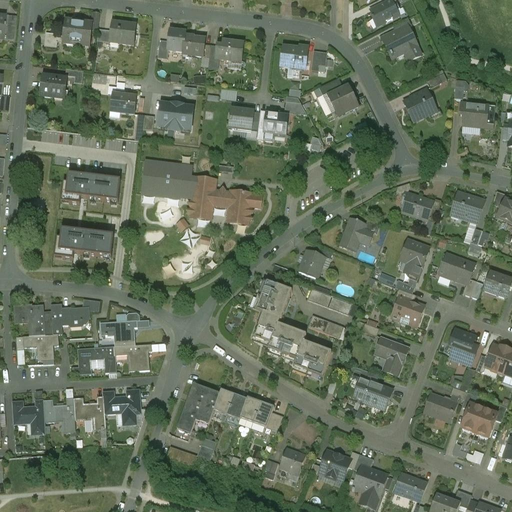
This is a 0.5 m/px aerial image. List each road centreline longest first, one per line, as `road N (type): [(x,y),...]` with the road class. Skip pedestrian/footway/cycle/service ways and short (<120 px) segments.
road 1 (residential): [(56,0),(307,29),(337,40),(359,64),(406,172)]
road 2 (residential): [(5,284),(32,0)]
road 3 (residential): [(190,328),(296,232),(406,172)]
road 4 (residential): [(190,328),(315,410),(395,447)]
road 5 (residential): [(395,447),(446,311),(511,335)]
road 6 (residential): [(5,284),(114,296),(190,328)]
road 7 (residential): [(167,380),(8,387)]
road 8 (residential): [(128,511),(167,380)]
road 9 (residential): [(395,447),(511,492)]
